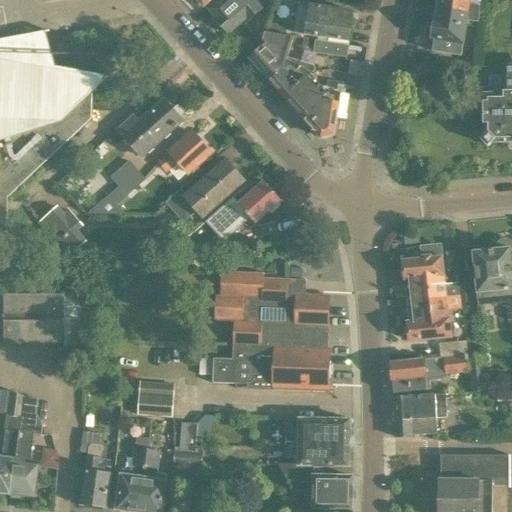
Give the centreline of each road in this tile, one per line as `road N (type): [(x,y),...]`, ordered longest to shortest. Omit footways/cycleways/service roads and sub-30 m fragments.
road 1 (residential): [(364,202),(316,183),(148,0)]
road 2 (residential): [(364,202),(375,449)]
road 3 (residential): [(364,202),(395,0)]
road 4 (residential): [(511,200),(416,210),(364,202)]
road 5 (residential): [(511,450),(375,449)]
